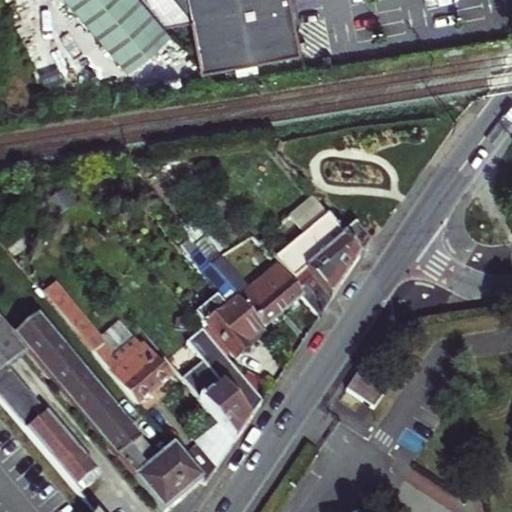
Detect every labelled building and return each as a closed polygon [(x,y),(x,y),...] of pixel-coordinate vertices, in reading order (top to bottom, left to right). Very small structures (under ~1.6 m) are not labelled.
[(169,29),(144,0),(71,0),(129,69),(171,32),(169,29)] [(171,0),(188,17),(275,0),(171,0)] [(331,299),(361,254),(343,233),(327,214),(276,257),(296,279),(307,270),(331,299)] [(343,233),(361,254),(370,241),(355,224),(343,233)] [(207,240),(198,248),(211,263),(221,257),(207,240)] [(221,257),(211,263),(214,267),(224,259),(221,257)] [(296,279),(276,257),(271,262),(277,268),(300,296),(318,317),(331,299),(307,270),(296,279)] [(250,291),(224,259),(214,267),(264,328),(300,296),(277,268),(250,291)] [(264,328),(214,267),(205,275),(227,303),(212,316),(215,320),(209,326),(237,358),(250,348),(246,343),(264,328)] [(41,271),(31,279),(131,396),(164,369),(130,329),(120,338),(112,329),(99,340),(41,271)] [(133,290),(118,303),(137,326),(153,312),(133,290)] [(51,379),(165,511),(166,511),(202,479),(177,450),(174,446),(159,458),(35,316),(13,335),(51,379)] [(0,319),(0,399),(72,483),(77,488),(95,472),(30,396),(51,379),(13,335),(0,319)] [(246,343),(250,348),(269,333),(264,328),(246,343)] [(159,333),(150,341),(188,386),(197,378),(175,352),(172,354),(166,348),(169,344),(159,333)] [(229,359),(192,390),(235,442),(263,401),(229,359)] [(358,370),(343,391),(370,410),(385,388),(358,370)] [(202,479),(206,485),(232,446),(209,422),(177,450),(202,479)]
